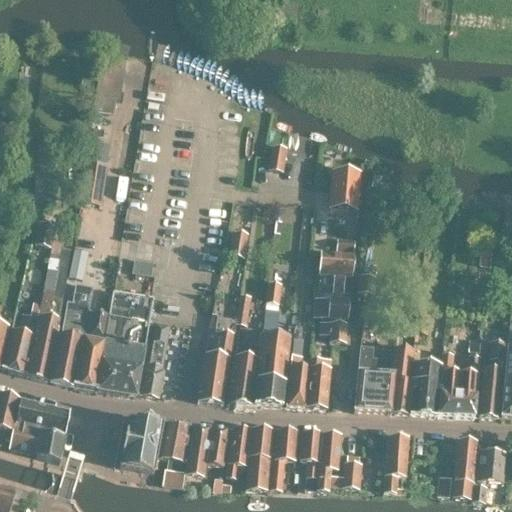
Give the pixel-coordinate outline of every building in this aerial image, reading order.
[(271,2),(270,13),(293,15),(294,4),(271,2)] [(102,60),(96,100),(115,103),(120,103),(126,63),(102,60)] [(113,115),(115,103),(96,100),(94,112),(113,115)] [(282,175),(286,150),(271,148),(267,172),(282,175)] [(86,163),(80,204),(84,204),(100,207),(106,167),(90,164),(86,163)] [(329,210),(356,212),(359,174),(332,172),(329,210)] [(511,209),(504,209),(501,232),(511,233),(511,209)] [(32,246),(50,251),(54,229),(37,225),(32,246)] [(13,254),(18,238),(7,235),(3,250),(13,254)] [(248,238),(232,236),(228,260),(244,262),(246,248),(248,238)] [(353,254),(354,243),(337,241),(336,253),(353,254)] [(26,379),(46,384),(57,323),(71,251),(61,248),(52,247),(47,273),(40,306),(37,321),(26,379)] [(68,280),(82,283),(87,256),(74,253),(68,280)] [(344,278),(350,279),(352,258),(320,255),(318,276),(333,278),(332,294),(342,295),(344,278)] [(486,270),(488,257),(479,256),(478,269),(486,270)] [(373,279),(359,278),(357,294),(372,296),(373,279)] [(52,386),(72,389),(87,314),(91,287),(76,284),(72,306),(67,306),(52,386)] [(281,287),(267,285),(265,305),(279,307),(281,287)] [(95,394),(134,400),(135,398),(157,402),(162,374),(160,373),(166,339),(168,329),(153,327),(153,329),(147,328),(152,301),(113,295),(111,308),(103,346),(95,394)] [(247,312),(248,312),(250,299),(239,297),(236,311),(237,311),(235,327),(244,328),(247,312)] [(314,299),(313,319),(346,321),(347,301),(314,299)] [(11,333),(1,372),(24,378),(36,321),(40,306),(32,304),(30,317),(27,316),(22,315),(17,335),(11,333)] [(72,389),(94,394),(102,346),(107,318),(87,314),(72,389)] [(416,315),(414,335),(424,336),(426,336),(428,316),(416,315)] [(215,323),(210,322),(204,359),(205,359),(197,405),(221,407),(228,360),(229,360),(232,337),(233,337),(234,322),(216,321),(215,323)] [(328,344),(344,345),(344,325),(318,324),(318,337),(328,337),(328,344)] [(252,409),(279,410),(286,361),(288,341),(261,338),(252,409)] [(395,352),(388,416),(407,417),(412,383),(409,382),(411,366),(412,353),(414,339),(396,338),(395,352)] [(478,356),(479,346),(468,344),(467,355),(478,356)] [(237,345),(226,407),(251,409),(256,362),(247,361),(249,346),(237,345)] [(490,362),(494,362),(492,374),(482,373),(477,421),(495,422),(500,374),(503,347),(492,345),(490,362)] [(358,350),(352,414),(388,416),(393,368),(393,363),(370,361),(371,351),(358,350)] [(501,386),(499,422),(511,423),(511,354),(505,354),(502,386),(501,386)] [(473,421),(478,361),(467,359),(466,377),(450,375),(452,357),(442,356),(440,369),(440,375),(441,375),(436,419),(473,421)] [(290,362),(284,411),(303,411),(307,373),(299,372),(300,359),(290,358),(290,362)] [(324,413),(328,373),(319,372),(320,361),(309,360),(304,412),(324,413)] [(411,366),(409,382),(412,383),(413,383),(409,417),(436,419),(441,375),(440,375),(440,369),(420,367),(411,366)] [(0,438),(8,440),(13,423),(63,436),(67,415),(18,402),(18,401),(0,396),(0,438)] [(13,423),(8,440),(10,440),(8,451),(35,457),(35,459),(58,465),(63,436),(13,423)] [(163,426),(127,423),(118,470),(152,476),(156,450),(158,451),(163,426)] [(182,461),(188,428),(163,426),(158,451),(156,463),(167,465),(165,476),(163,476),(161,487),(181,492),(184,478),(186,462),(182,461)] [(227,431),(192,428),(188,454),(186,462),(184,478),(201,479),(203,467),(221,470),(227,431)] [(248,432),(232,431),(225,480),(235,482),(236,469),(244,470),(248,432)] [(249,432),(247,449),(246,459),(247,460),(243,493),(267,494),(272,462),(267,461),(271,433),(249,432)] [(292,463),(295,434),(271,433),(267,461),(272,462),(267,494),(280,494),(282,463),(292,463)] [(314,494),(315,479),(319,436),(301,435),(299,464),(306,465),(303,494),(314,494)] [(320,436),(315,494),(327,495),(327,490),(341,491),(340,491),(357,493),(360,468),(358,467),(358,460),(346,459),(345,466),(343,466),(341,481),(328,480),(329,472),(336,473),(339,437),(320,436)] [(407,441),(386,440),(383,484),(382,484),(381,495),(400,496),(401,492),(395,491),(395,480),(403,480),(407,441)] [(456,443),(456,444),(451,501),(470,503),(475,445),(456,443)] [(477,483),(501,485),(504,455),(479,453),(477,483)] [(438,480),(436,500),(448,501),(450,481),(438,480)] [(213,481),(212,493),(220,494),(222,482),(213,481)] [(8,511),(14,493),(0,489),(0,511),(8,511)] [(471,491),(471,504),(480,504),(480,492),(471,491)]
